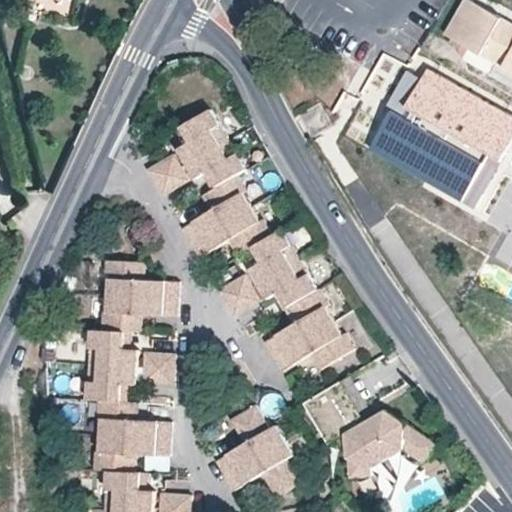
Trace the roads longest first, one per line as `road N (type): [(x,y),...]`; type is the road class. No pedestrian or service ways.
road 1 (tertiary): [(511,477),(373,282),(209,0)]
road 2 (residential): [(92,147),(134,173),(196,277),(188,448),(209,480),(207,511)]
road 3 (tertiary): [(92,147),(0,343)]
road 4 (tertiary): [(171,0),(92,147)]
road 5 (unknown): [(196,277),(289,360)]
